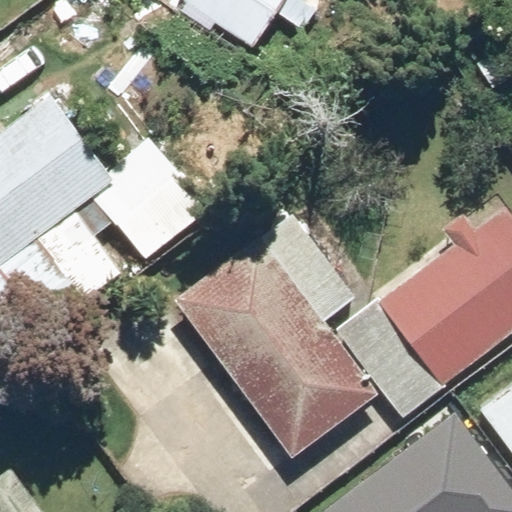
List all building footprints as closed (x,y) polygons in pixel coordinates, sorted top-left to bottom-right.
[(288,0),(179,0),(254,50),(288,0)] [(0,257),(114,176),(51,89),(0,125),(0,257)] [(511,207),(508,202),(338,326),(402,414),(511,333),(511,207)] [(291,211),(176,296),(294,456),(380,392),(326,319),(356,297),(291,211)] [(511,381),(481,404),(511,448),(511,381)] [(506,511),(450,432),(336,511),(506,511)] [(42,511),(13,470),(0,478),(0,511),(42,511)]
